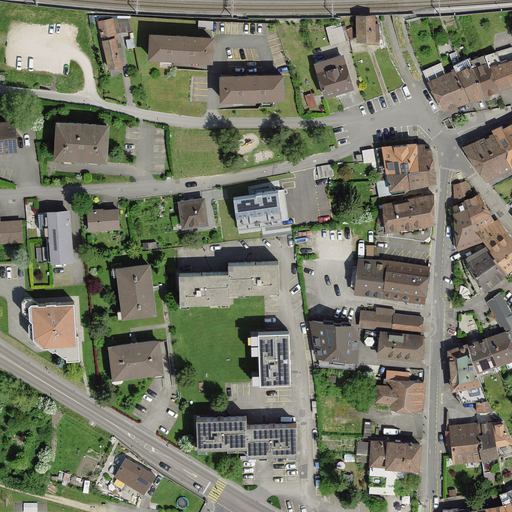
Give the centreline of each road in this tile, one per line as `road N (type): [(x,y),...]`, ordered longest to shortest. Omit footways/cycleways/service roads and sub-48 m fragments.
road 1 (residential): [(0,194),(218,182),(342,152),(367,121)]
road 2 (residential): [(446,144),(432,511)]
road 3 (residential): [(300,122),(186,123),(0,90)]
road 4 (primary): [(17,367),(249,511)]
